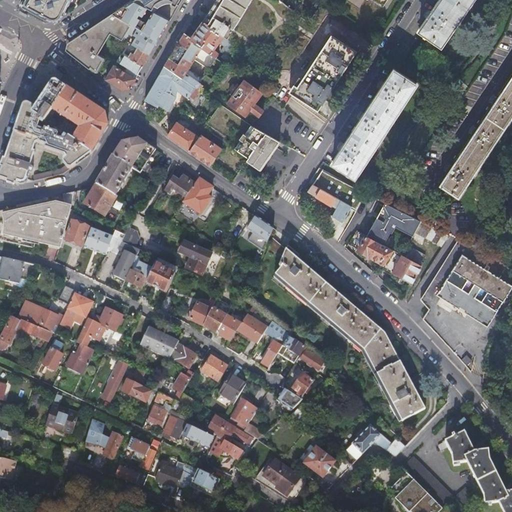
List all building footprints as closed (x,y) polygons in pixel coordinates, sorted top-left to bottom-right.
[(69,0),(28,0),(25,8),(53,23),(60,20),(69,0)] [(133,0),(132,1),(148,10),(154,13),(169,22),(182,0),(133,0)] [(216,0),(204,22),(223,37),(228,40),(251,0),(216,0)] [(442,0),(433,13),(429,20),(420,33),(442,48),(474,0),(442,0)] [(132,1),(112,15),(131,26),(137,30),(158,41),(169,22),(154,13),(147,25),(138,20),(140,17),(145,20),(150,14),(147,12),(148,10),(132,1)] [(425,18),(429,20),(433,13),(430,11),(425,18)] [(131,26),(112,15),(68,45),(67,53),(96,74),(104,60),(97,56),(111,34),(123,41),(131,26)] [(191,39),(203,47),(216,57),(220,52),(214,49),(223,37),(204,22),(191,39)] [(121,55),(117,62),(128,69),(137,75),(149,56),(158,41),(137,30),(133,36),(137,39),(132,46),(138,50),(134,56),(131,55),(128,59),(121,55)] [(184,34),(165,66),(196,87),(202,78),(189,69),(203,47),(191,39),(184,34)] [(296,89),(293,93),(319,110),(321,107),(354,58),(358,51),(332,34),(330,38),(299,84),(296,89)] [(219,73),(226,64),(216,57),(216,60),(207,71),(216,78),(219,73)] [(165,66),(145,99),(155,105),(158,107),(159,105),(168,111),(175,99),(177,89),(188,96),(190,93),(194,97),(200,89),(196,87),(165,66)] [(115,67),(107,80),(122,90),(129,90),(135,80),(137,75),(128,69),(125,73),(115,67)] [(362,122),(345,146),(342,143),(337,149),(341,152),(333,163),(356,178),(417,86),(395,71),(387,84),(383,81),(378,87),(382,90),(366,114),(362,112),(358,118),(362,122)] [(263,92),(245,78),(240,85),(237,83),(228,94),(231,97),(228,102),(245,115),(249,110),(253,104),(263,92)] [(474,139),(455,167),(453,166),(448,173),(450,174),(442,186),(461,199),(511,123),(511,82),(502,97),(499,96),(495,102),(497,104),(478,132),(476,131),(472,137),(474,139)] [(43,121),(50,111),(65,89),(57,84),(49,84),(34,109),(28,106),(26,105),(25,105),(23,105),(22,106),(21,107),(0,169),(0,179),(15,185),(16,183),(20,185),(21,185),(23,184),(24,183),(25,181),(34,154),(32,153),(35,144),(43,147),(43,150),(65,157),(65,160),(63,160),(62,161),(62,162),(62,164),(62,165),(63,166),(64,167),(58,171),(32,177),(33,183),(62,176),(90,154),(91,153),(71,141),(72,140),(67,136),(64,141),(56,139),(56,136),(56,134),(54,133),(43,130),(42,130),(41,131),(40,132),(39,134),(35,133),(39,120),(42,123),(43,121)] [(65,89),(50,111),(78,130),(72,140),(71,141),(91,153),(106,128),(103,115),(86,104),(65,89)] [(262,111),(256,106),(252,112),(258,116),(262,111)] [(175,123),(167,134),(179,142),(187,148),(190,150),(199,138),(195,135),(186,128),(187,127),(177,120),(175,123)] [(255,127),(250,124),(244,133),(243,133),(239,138),(241,139),(235,148),(248,156),(245,160),(260,169),(266,160),(265,159),(271,151),(272,152),(280,141),(255,127)] [(206,128),(201,126),(195,135),(199,138),(202,134),(206,128)] [(199,138),(190,150),(205,161),(210,165),(222,148),(202,134),(199,138)] [(120,144),(111,158),(130,170),(135,173),(139,176),(154,151),(146,146),(145,146),(136,140),(120,144)] [(95,185),(114,197),(115,196),(130,170),(111,158),(95,185)] [(306,189),(331,203),(340,207),(335,216),(331,215),(328,220),(337,225),(340,220),(342,221),(351,206),(357,210),(368,192),(320,167),(306,189)] [(190,192),(194,185),(182,176),(178,183),(172,178),(163,191),(170,195),(174,190),(186,198),(190,192)] [(186,198),(182,204),(199,215),(210,199),(206,196),(212,188),(198,179),(194,185),(190,192),(186,198)] [(93,189),(78,192),(76,208),(80,210),(82,207),(103,219),(115,199),(114,198),(114,197),(95,185),(93,189)] [(62,196),(62,198),(63,206),(70,205),(73,193),(62,196)] [(14,207),(0,210),(0,240),(36,249),(38,243),(59,245),(61,245),(70,205),(63,206),(62,198),(14,207)] [(386,201),(383,206),(378,214),(383,217),(381,221),(376,218),(367,235),(384,244),(391,233),(393,234),(396,227),(414,236),(416,233),(423,221),(386,201)] [(274,229),(255,216),(246,230),(266,243),(274,229)] [(444,248),(451,236),(423,221),(416,233),(444,248)] [(72,223),(65,241),(82,248),(88,230),(72,223)] [(475,377),(511,305),(511,255),(465,227),(421,300),(430,310),(424,321),(443,342),(449,348),(475,377)] [(90,230),(83,248),(105,256),(107,251),(112,238),(90,230)] [(386,264),(395,250),(384,244),(367,235),(357,230),(348,243),(386,264)] [(114,234),(105,256),(114,259),(116,255),(116,254),(120,243),(123,238),(114,234)] [(124,236),(123,238),(120,243),(128,246),(131,239),(124,236)] [(120,243),(116,254),(116,255),(121,258),(113,275),(123,280),(131,262),(133,263),(136,256),(138,251),(128,246),(120,243)] [(426,254),(410,245),(404,255),(395,250),(386,264),(382,269),(393,276),(395,273),(413,283),(423,265),(421,264),(426,254)] [(280,267),(273,275),(360,350),(401,423),(425,410),(410,385),(392,351),(382,334),(358,313),(314,276),(283,250),(277,265),(280,267)] [(191,254),(185,268),(202,275),(207,262),(191,254)] [(133,263),(129,272),(130,272),(126,281),(138,287),(140,288),(145,278),(139,275),(141,270),(137,268),(141,259),(136,256),(133,263)] [(19,279),(28,281),(35,266),(2,258),(0,268),(0,279),(18,284),(19,279)] [(155,263),(146,284),(166,293),(173,276),(163,272),(161,266),(155,263)] [(74,295),(75,293),(65,288),(60,300),(70,305),(74,295)] [(70,305),(64,318),(60,327),(66,330),(74,314),(86,319),(93,304),(85,300),(87,298),(82,296),(80,298),(74,295),(70,305)] [(197,324),(204,327),(211,311),(206,309),(208,305),(202,302),(200,306),(197,305),(190,321),(197,324)] [(26,303),(18,320),(22,322),(23,320),(35,326),(53,335),(56,336),(59,330),(60,327),(64,318),(59,315),(58,318),(26,303)] [(88,320),(78,341),(83,344),(89,347),(94,338),(99,340),(105,328),(115,333),(122,317),(105,309),(98,325),(88,320)] [(226,317),(212,310),(211,311),(204,327),(217,334),(226,317)] [(245,339),(247,336),(258,342),(266,327),(244,315),(239,325),(236,330),(235,333),(245,339)] [(132,333),(137,321),(130,317),(124,330),(132,333)] [(226,317),(217,334),(230,341),(235,333),(236,330),(239,325),(226,317)] [(18,331),(47,345),(53,335),(35,326),(23,320),(22,322),(18,320),(14,318),(0,343),(5,346),(6,343),(11,345),(18,331)] [(287,333),(279,327),(266,351),(268,352),(261,364),(269,368),(278,350),(287,333)] [(177,347),(178,344),(147,329),(138,348),(169,363),(170,361),(177,347)] [(298,342),(287,333),(278,350),(281,352),(278,358),(292,365),(301,347),(297,345),(298,342)] [(89,347),(83,344),(77,356),(74,354),(67,369),(86,378),(100,352),(89,347)] [(59,354),(61,350),(54,347),(44,365),(55,371),(63,356),(59,354)] [(188,349),(186,352),(177,347),(170,361),(190,371),(198,355),(188,349)] [(299,360),(316,371),(322,362),(304,349),(299,360)] [(201,374),(219,384),(228,368),(210,357),(201,374)] [(129,366),(121,362),(102,400),(110,405),(129,366)] [(322,362),(316,371),(319,373),(324,364),(322,362)] [(492,372),(483,373),(483,383),(493,383),(492,372)] [(143,392),(145,388),(143,387),(145,383),(142,382),(145,377),(137,373),(135,378),(131,376),(122,394),(137,401),(142,391),(143,392)] [(220,396),(235,404),(247,384),(240,380),(231,375),(220,396)] [(295,397),(296,398),(301,401),(304,398),(302,397),(313,383),(302,375),(292,390),(297,394),(295,397)] [(181,395),(177,403),(180,405),(184,397),(194,378),(189,376),(187,379),(183,377),(175,391),(181,395)] [(162,379),(160,382),(156,391),(161,394),(167,382),(162,379)] [(302,397),(304,398),(317,386),(313,383),(302,397)] [(143,392),(138,402),(145,405),(152,392),(145,388),(143,392)] [(295,397),(292,395),(291,398),(282,391),(276,401),(290,411),(298,404),(294,401),(296,398),(295,397)] [(177,403),(161,394),(156,404),(160,406),(162,403),(167,405),(164,410),(156,406),(147,424),(160,431),(167,417),(169,418),(177,403)] [(184,397),(180,405),(185,407),(191,411),(195,403),(184,397)] [(235,414),(230,424),(246,433),(255,417),(248,413),(249,411),(238,405),(234,413),(235,414)] [(78,417),(52,408),(45,429),(71,437),(78,417)] [(296,409),(288,416),(298,423),(304,415),(296,409)] [(171,420),(162,439),(177,446),(184,431),(181,430),(183,426),(171,420)] [(232,439),(252,450),(259,441),(256,439),(255,441),(227,426),(223,433),(224,434),(223,437),(225,438),(224,439),(230,442),(232,439)] [(395,457),(404,448),(395,439),(391,443),(382,435),(381,436),(370,426),(347,450),(358,460),(375,442),(395,457)] [(186,430),(182,439),(207,452),(212,442),(196,434),(197,432),(193,430),(192,432),(186,430)] [(0,437),(9,440),(10,434),(0,431),(0,437)] [(463,432),(440,444),(443,450),(448,447),(451,454),(453,465),(467,462),(484,494),(486,505),(499,503),(503,511),(511,511),(511,490),(506,491),(488,458),(486,449),(474,451),(463,432)] [(112,468),(114,461),(112,460),(121,437),(112,434),(103,458),(105,459),(103,465),(112,468)] [(130,438),(130,439),(126,448),(140,453),(137,461),(142,462),(140,467),(149,471),(157,452),(148,447),(149,446),(138,441),(130,438)] [(224,443),(220,451),(237,461),(240,456),(244,457),(246,454),(224,443)] [(336,462),(318,448),(305,464),(324,478),(336,462)] [(404,467),(447,506),(452,500),(456,495),(413,457),(404,467)] [(0,480),(12,483),(17,464),(0,459),(0,480)] [(276,462),(275,464),(271,461),(257,481),(286,500),(301,478),(276,462)] [(178,466),(176,472),(168,469),(170,465),(162,463),(156,483),(179,490),(180,488),(184,473),(185,468),(178,466)] [(103,465),(100,472),(107,475),(109,475),(112,468),(103,465)] [(121,468),(117,478),(118,479),(135,484),(139,475),(121,468)] [(148,479),(150,473),(145,471),(141,480),(147,482),(148,479)] [(184,473),(180,488),(187,492),(189,487),(213,499),(215,495),(221,482),(220,482),(203,474),(198,471),(195,479),(184,473)] [(440,511),(443,509),(407,472),(403,476),(391,487),(399,495),(396,499),(400,504),(401,508),(403,511),(440,511)] [(155,482),(148,479),(147,482),(145,488),(152,490),(155,482)] [(468,486),(456,495),(465,507),(477,498),(468,486)]
